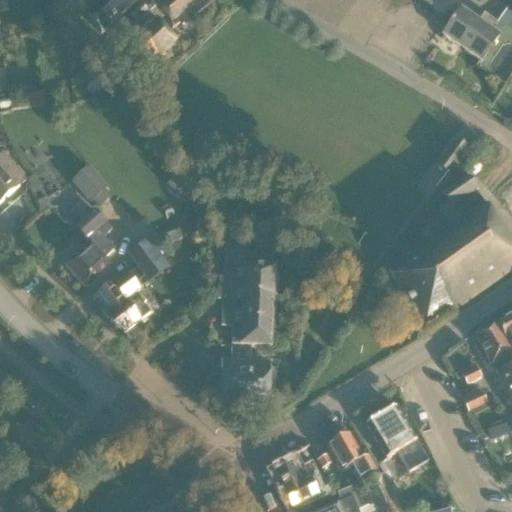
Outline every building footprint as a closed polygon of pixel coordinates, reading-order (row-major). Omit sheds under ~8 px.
[(100,37),(140,0),(104,0),(84,19),(100,37)] [(172,0),(159,11),(170,24),(198,0),(172,0)] [(414,0),(431,12),(439,0),(414,0)] [(137,24),(147,15),(140,7),(130,16),(137,24)] [(442,39),(480,65),(499,39),(492,34),(497,27),(483,17),(478,25),(460,12),(442,39)] [(125,53),(141,73),(174,43),(155,20),(139,34),(134,28),(120,40),(128,50),(125,53)] [(435,170),(448,179),(467,154),(454,144),(435,170)] [(18,188),(25,182),(2,156),(0,157),(0,205),(18,189),(18,188)] [(107,191),(88,169),(73,183),(92,205),(107,191)] [(477,193),(467,180),(441,199),(459,225),(414,257),(408,248),(397,255),(404,264),(387,276),(424,329),(450,311),(452,314),(511,272),(511,246),(485,208),(475,195),(477,193)] [(89,246),(87,248),(64,269),(85,291),(110,268),(104,261),(113,253),(103,241),(111,233),(93,214),(75,230),(89,246)] [(276,236),(276,249),(283,249),(285,250),(285,237),(276,236)] [(138,271),(148,285),(168,270),(148,244),(128,260),(138,271)] [(239,351),(231,351),(230,365),(221,365),(219,407),(238,407),(238,409),(248,409),(248,408),(268,409),(269,368),(249,367),(250,351),(271,352),(274,272),(273,272),(244,271),(245,258),(224,257),(223,283),(218,283),(217,303),(222,303),(221,330),(232,330),(232,332),(240,332),(239,351)] [(128,278),(127,278),(113,288),(112,287),(92,301),(120,339),(149,316),(135,296),(139,293),(138,292),(148,285),(138,271),(128,278)] [(511,317),(495,327),(509,355),(511,353),(511,317)] [(511,368),(511,359),(509,355),(495,327),(473,339),(490,370),(492,369),(496,376),(511,368)] [(239,351),(240,332),(232,332),(231,351),(239,351)] [(511,368),(496,376),(506,399),(511,396),(511,368)] [(459,375),(454,377),(456,383),(462,380),(466,389),(480,381),(475,372),(461,379),(459,375)] [(367,427),(365,429),(386,463),(395,457),(408,478),(427,466),(394,411),(378,421),(374,419),(368,423),(367,427)] [(350,471),(356,481),(372,472),(365,462),(362,464),(348,438),(326,451),(340,476),(350,471)] [(290,510),(291,511),(293,511),(318,500),(311,487),(319,483),(311,466),(294,474),(292,470),(275,478),(285,499),(284,502),(287,508),(290,510)] [(360,489),(371,511),(397,511),(382,479),(360,489)] [(358,488),(353,490),(336,497),(340,506),(325,511),(364,511),(367,511),(358,488)]
